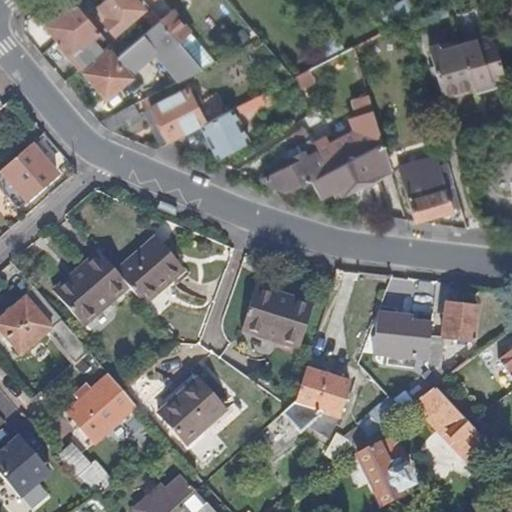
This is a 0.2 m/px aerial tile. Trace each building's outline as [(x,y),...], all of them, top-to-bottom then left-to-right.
[(135,0),(108,0),(100,7),(109,18),(105,23),(115,35),(144,10),(135,0)] [(102,33),(75,2),(47,27),(76,62),(71,66),(77,74),(84,68),(94,60),(105,51),(95,39),(102,33)] [(390,29),(404,22),(405,21),(400,12),(385,20),(390,29)] [(172,13),(162,22),(179,42),(190,32),(172,13)] [(182,82),(203,71),(179,42),(162,22),(122,57),(118,60),(113,54),(117,51),(112,45),(105,51),(94,60),(98,65),(88,73),(86,75),(98,88),(102,85),(112,96),(114,94),(132,79),(133,78),(131,76),(158,53),(182,82)] [(505,82),(493,36),(431,55),(443,98),(475,88),(476,91),(505,82)] [(94,60),(84,68),(88,73),(98,65),(94,60)] [(139,87),(132,79),(114,94),(121,102),(139,87)] [(107,100),(112,96),(102,85),(98,88),(107,100)] [(200,127),(206,124),(187,90),(152,109),(154,113),(170,142),(200,127)] [(382,142),(368,95),(352,100),(356,116),(351,119),(354,127),(359,125),(361,130),(356,132),(356,133),(317,153),(326,171),(382,142)] [(259,104),(255,99),(217,119),(206,124),(200,127),(220,162),(251,144),(239,120),(255,111),(254,107),(259,104)] [(14,115),(7,108),(6,109),(0,114),(0,124),(1,126),(14,115)] [(162,147),(167,144),(170,142),(154,113),(146,117),(162,147)] [(101,125),(112,133),(127,124),(119,115),(101,125)] [(267,184),(286,192),(312,178),(326,171),(317,153),(310,141),(300,146),(304,153),(307,158),(290,167),(265,181),(267,184)] [(390,168),(382,142),(326,171),(312,178),(322,197),(332,192),(340,188),(343,193),(390,168)] [(60,178),(33,148),(2,174),(28,205),(60,178)] [(288,162),(290,167),(307,158),(304,153),(288,162)] [(398,171),(401,178),(439,166),(437,158),(398,171)] [(439,166),(401,178),(416,223),(454,212),(439,166)] [(340,201),(391,174),(390,168),(343,193),(340,188),(332,192),(336,199),(340,201)] [(99,255),(82,269),(87,275),(59,299),(85,329),(130,290),(146,308),(185,272),(157,241),(117,275),(99,255)] [(87,275),(82,269),(54,293),(59,299),(87,275)] [(289,309),(291,303),(256,292),(254,298),(289,309)] [(63,324),(37,294),(0,325),(0,333),(22,359),(63,324)] [(313,310),(291,303),(289,309),(254,298),(243,337),(299,355),(313,310)] [(441,386),(448,381),(441,372),(444,341),(474,346),(478,311),(447,307),(443,340),(431,339),(429,363),(428,370),(441,386)] [(430,339),(432,328),(413,325),(413,321),(380,318),(379,319),(374,357),(414,361),(426,362),(430,339)] [(511,353),(499,363),(511,380),(511,353)] [(114,382),(103,369),(85,384),(79,377),(66,387),(73,394),(84,407),(72,418),(88,436),(129,400),(114,382)] [(351,386),(309,370),(299,402),(284,416),(302,436),(310,429),(331,440),(340,419),(351,386)] [(188,449),(229,415),(195,378),(168,401),(172,406),(160,417),(188,449)] [(473,463),(489,447),(435,390),(418,406),(442,431),(439,434),(463,460),(467,456),(473,463)] [(61,405),(72,418),(84,407),(73,394),(61,405)] [(337,460),(359,443),(338,434),(329,456),(337,460)] [(0,456),(0,478),(20,502),(51,477),(20,440),(0,456)] [(401,463),(408,460),(398,440),(360,458),(383,507),(405,497),(402,492),(415,486),(406,469),(404,470),(401,463)] [(73,447),(60,459),(77,477),(97,499),(99,498),(114,487),(115,486),(96,464),(92,468),(73,447)] [(511,451),(501,459),(511,471),(511,451)] [(213,511),(208,506),(183,479),(168,493),(162,487),(154,495),(159,501),(146,511),(213,511)] [(114,487),(99,498),(103,504),(112,497),(110,495),(116,490),(114,487)] [(146,511),(159,501),(154,495),(135,511),(146,511)]
